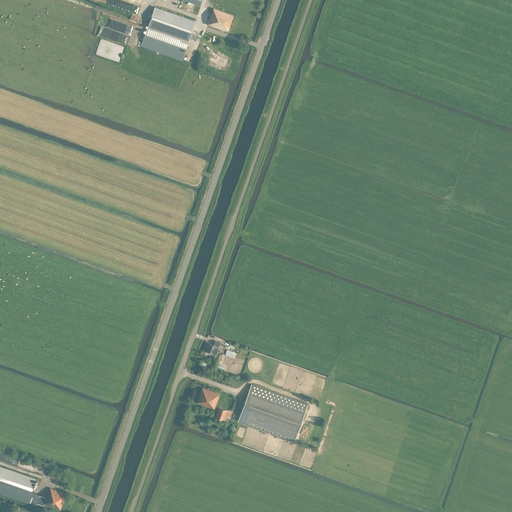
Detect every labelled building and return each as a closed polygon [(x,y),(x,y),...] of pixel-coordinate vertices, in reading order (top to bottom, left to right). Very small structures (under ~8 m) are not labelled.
[(155,7),(141,45),(182,59),(195,21),(155,7)] [(208,24),(228,31),(233,15),(213,8),(212,13),(211,12),(208,24)] [(226,67),(228,59),(217,55),(215,58),(212,57),(211,61),(226,67)] [(207,350),(216,353),(220,342),(215,340),(213,344),(210,343),(207,350)] [(238,421),(294,441),(308,404),(251,383),(238,421)] [(217,397),(219,393),(202,387),(197,402),(214,408),(215,405),(218,397),(217,397)] [(215,416),(225,420),(227,416),(230,417),(232,411),(219,406),(218,409),(215,416)] [(313,464),(319,446),(304,441),(304,442),(303,441),(298,456),(307,459),(306,461),(313,464)] [(40,495),(31,492),(36,478),(0,465),(0,492),(36,505),(40,495)] [(47,475),(63,481),(66,474),(50,468),(47,475)] [(40,501),(60,509),(66,493),(50,487),(47,495),(42,494),(40,501)]
